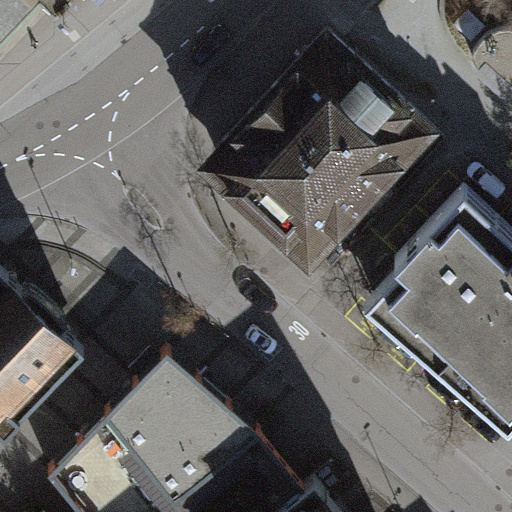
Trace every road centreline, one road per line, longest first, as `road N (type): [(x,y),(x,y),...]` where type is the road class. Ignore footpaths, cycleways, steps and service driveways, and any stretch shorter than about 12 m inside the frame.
road 1 (residential): [(481,511),(197,259),(76,127)]
road 2 (tertiary): [(76,127),(234,0)]
